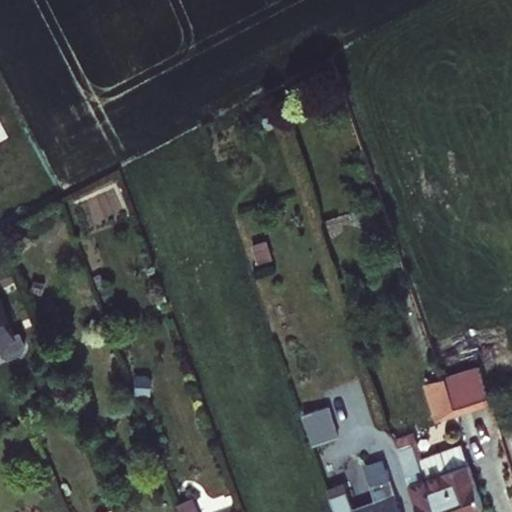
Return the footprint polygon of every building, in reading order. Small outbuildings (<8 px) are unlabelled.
[(0,341),(5,339),(20,332),(19,330),(4,296),(0,297),(0,341)] [(20,332),(5,339),(11,352),(17,354),(29,348),(31,342),(24,328),(19,330),(20,332)] [(480,366),(445,377),(456,414),(492,403),(480,366)] [(303,413),(312,442),(338,434),(329,405),(303,413)] [(461,511),(486,504),(459,428),(401,449),(423,511),(461,511)] [(407,511),(388,454),(325,477),(336,511),(407,511)]
